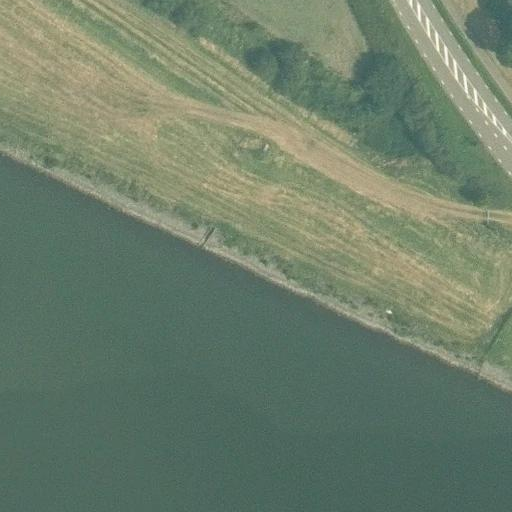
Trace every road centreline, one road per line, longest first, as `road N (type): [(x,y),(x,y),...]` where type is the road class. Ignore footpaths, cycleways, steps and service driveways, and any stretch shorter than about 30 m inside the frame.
road 1 (track): [(89,0),(286,138),(377,187),(441,211),(511,224)]
road 2 (primary): [(511,149),(465,95),(413,0)]
